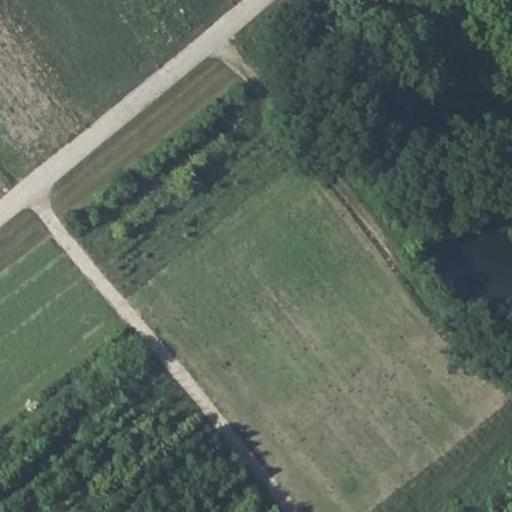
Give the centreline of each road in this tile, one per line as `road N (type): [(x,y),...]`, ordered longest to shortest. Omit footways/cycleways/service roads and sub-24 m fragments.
road 1 (track): [(295,511),(28,194)]
road 2 (track): [(0,217),(259,0)]
